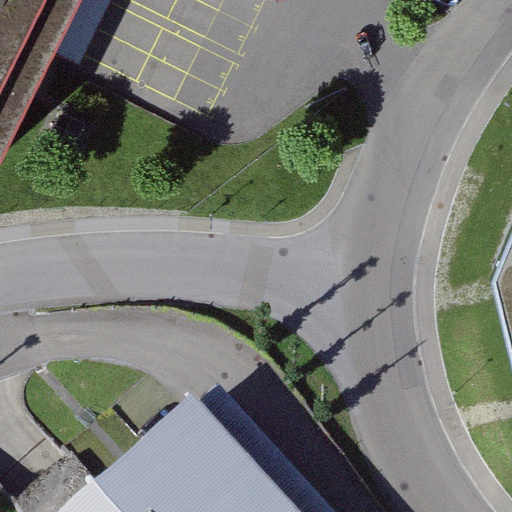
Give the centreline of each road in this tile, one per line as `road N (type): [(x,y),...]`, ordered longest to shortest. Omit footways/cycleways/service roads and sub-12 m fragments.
road 1 (unclassified): [(378,289),(142,266),(0,283)]
road 2 (residential): [(378,289),(403,173),(430,106),(511,4)]
road 3 (residential): [(446,511),(413,465),(386,377),(378,289)]
